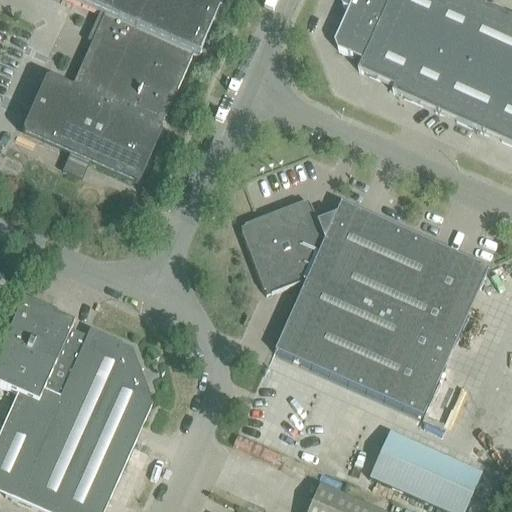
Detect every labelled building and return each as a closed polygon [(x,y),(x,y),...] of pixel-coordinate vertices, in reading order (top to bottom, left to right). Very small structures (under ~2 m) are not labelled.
[(47,84),(24,135),(136,185),(193,57),(197,59),(198,58),(223,0),(65,0),(99,15),(93,29),(96,35),(70,94),(47,84)] [(356,0),(351,12),(344,9),(340,11),(339,12),(339,15),(340,18),(342,19),(347,21),(336,46),(339,54),(364,65),(359,74),(396,91),(394,97),(511,149),(511,19),(467,0),(356,0)] [(274,354),(422,420),(488,272),(340,206),(334,218),(316,225),(310,209),(309,209),(307,205),(303,207),(303,206),(244,228),(244,229),(240,231),(242,235),(241,236),(263,294),(264,294),(266,298),(270,296),(271,297),(305,284),(274,354)] [(22,303),(0,353),(0,389),(17,397),(0,435),(0,496),(35,511),(105,511),(153,406),(132,352),(90,333),(86,340),(70,333),(74,326),(22,303)] [(369,481),(439,511),(465,511),(481,477),(389,436),(369,481)] [(308,511),(369,511),(319,489),(308,511)]
